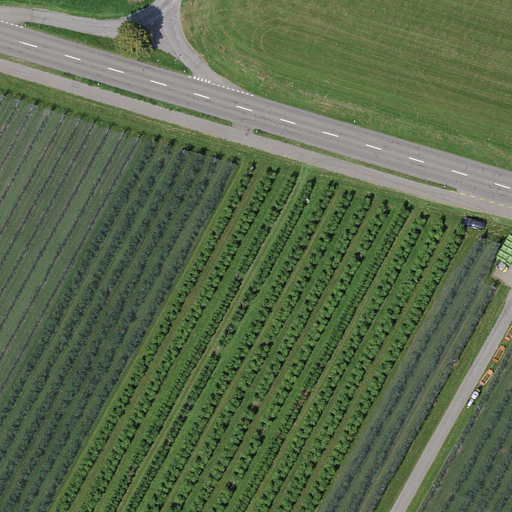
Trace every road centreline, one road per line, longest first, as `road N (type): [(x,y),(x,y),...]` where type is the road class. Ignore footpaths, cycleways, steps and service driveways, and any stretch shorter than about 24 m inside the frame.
road 1 (tertiary): [(234,106),(511,188)]
road 2 (unclassified): [(397,511),(511,291)]
road 3 (tertiary): [(0,36),(234,106)]
road 4 (unclassified): [(161,29),(12,12),(0,18)]
